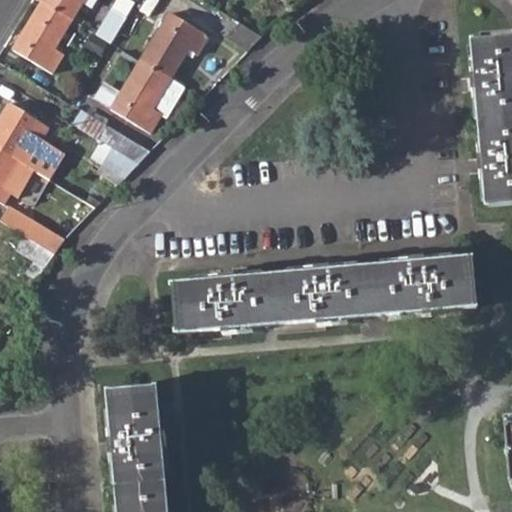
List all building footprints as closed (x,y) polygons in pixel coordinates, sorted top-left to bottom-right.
[(44,0),(44,2),(73,19),(85,0),(44,0)] [(202,0),(183,0),(175,15),(209,36),(223,13),(202,0)] [(15,49),(53,73),(65,54),(55,48),(73,19),(44,2),(15,49)] [(97,34),(112,42),(127,16),(113,8),(97,34)] [(141,60),(170,78),(188,48),(197,54),(209,36),(175,15),(170,12),(141,60)] [(225,37),(249,51),(263,37),(240,22),(225,37)] [(511,41),(476,44),(490,207),(511,204),(511,41)] [(112,108),(150,131),(162,113),(167,116),(184,87),(170,78),(141,60),(112,108)] [(0,121),(0,148),(19,161),(32,140),(40,145),(51,127),(11,103),(0,121)] [(112,147),(140,164),(151,152),(107,126),(99,139),(112,147)] [(102,163),(126,178),(140,164),(112,147),(102,163)] [(0,201),(5,204),(15,187),(6,182),(19,161),(0,148),(0,201)] [(26,235),(56,254),(66,240),(12,208),(4,222),(26,235)] [(28,273),(37,280),(56,254),(26,235),(17,250),(36,261),(28,273)] [(478,307),(474,261),(174,289),(178,334),(478,307)] [(167,511),(156,391),(109,395),(119,511),(167,511)]
